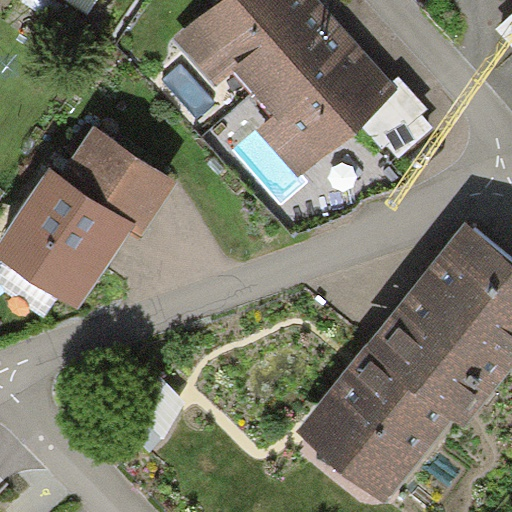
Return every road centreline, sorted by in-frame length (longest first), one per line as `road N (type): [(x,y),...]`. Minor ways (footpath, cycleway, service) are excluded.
road 1 (residential): [(493,182),(0,369)]
road 2 (residential): [(493,182),(504,157),(501,126),(389,0)]
road 3 (residential): [(0,376),(121,511)]
